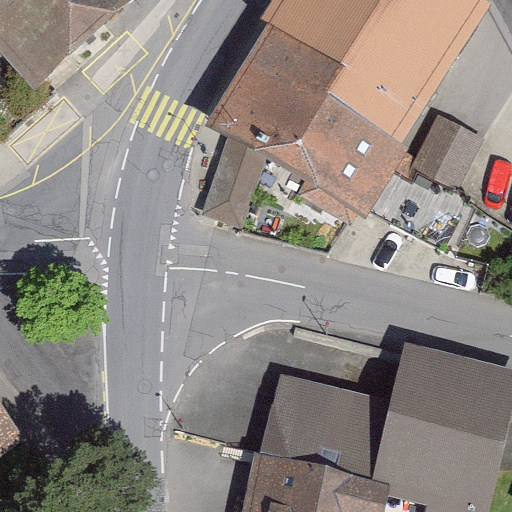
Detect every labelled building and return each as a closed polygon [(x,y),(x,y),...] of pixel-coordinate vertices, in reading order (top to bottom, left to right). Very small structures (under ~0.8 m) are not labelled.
[(0,0),(0,62),(27,91),(123,0),(0,0)] [(330,72),(258,32),(205,130),(363,223),(402,158),(315,100),(330,72)] [(484,136),(435,113),(380,231),(454,266),(485,200),(460,188),(484,136)] [(263,167),(228,146),(206,212),(245,226),(263,167)] [(477,511),(511,397),(511,378),(404,356),(379,484),(402,488),(400,501),(456,511),(477,511)] [(0,457),(13,448),(0,430),(0,457)] [(383,511),(385,494),(259,465),(244,511),(383,511)]
